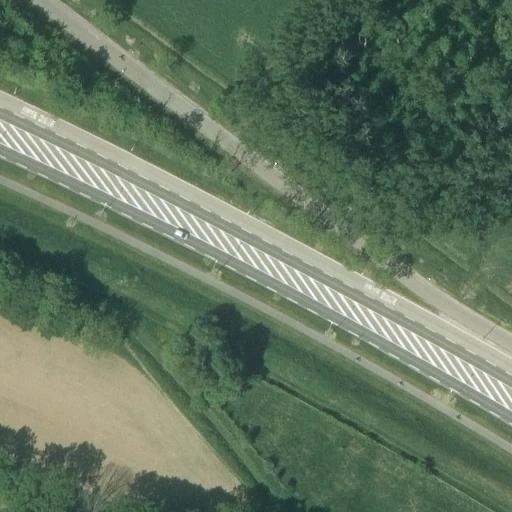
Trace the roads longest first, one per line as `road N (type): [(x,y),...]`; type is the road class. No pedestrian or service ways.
road 1 (unclassified): [(511,341),(375,255),(34,0)]
road 2 (primary): [(0,151),(212,253),(511,419)]
road 3 (primary): [(511,381),(180,201),(0,114)]
